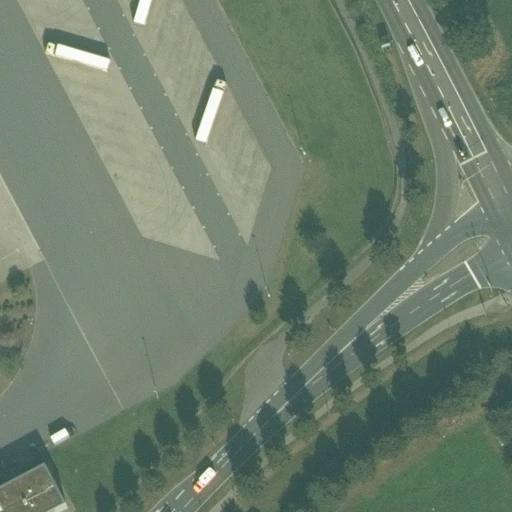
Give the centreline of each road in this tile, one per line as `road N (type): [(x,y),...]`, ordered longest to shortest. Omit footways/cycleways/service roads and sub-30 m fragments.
road 1 (track): [(273,417),(263,393),(276,350),(400,221),(402,164),(384,100),(337,0)]
road 2 (tertiary): [(284,408),(511,249)]
road 3 (tertiary): [(419,37),(448,192),(431,258)]
road 4 (tertiary): [(431,258),(306,376),(284,408)]
road 5 (primary): [(503,205),(419,37)]
road 6 (tertiary): [(284,408),(182,511)]
